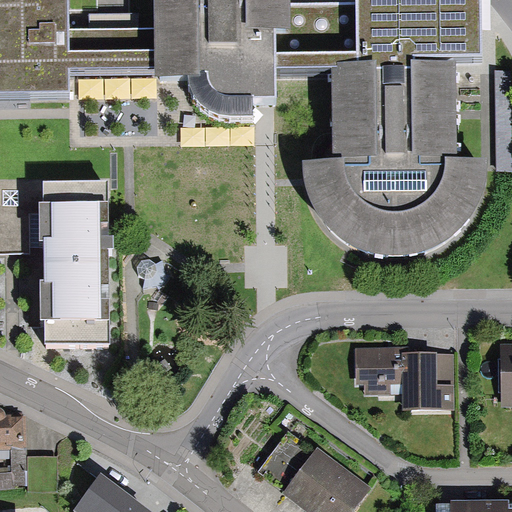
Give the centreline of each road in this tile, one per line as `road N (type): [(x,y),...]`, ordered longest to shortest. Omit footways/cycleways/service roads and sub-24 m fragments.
road 1 (residential): [(253,359),(410,474),(511,474)]
road 2 (residential): [(253,359),(295,319),(511,316)]
road 3 (unclassified): [(0,374),(179,473)]
road 4 (residential): [(179,473),(253,359)]
